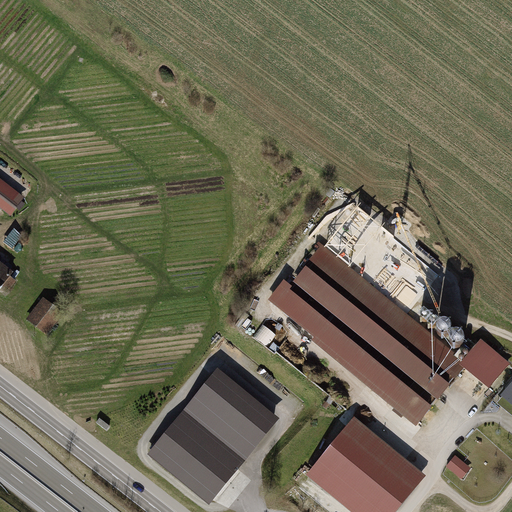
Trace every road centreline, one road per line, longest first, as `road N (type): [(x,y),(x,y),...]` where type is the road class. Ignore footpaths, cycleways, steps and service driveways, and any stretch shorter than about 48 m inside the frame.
road 1 (unknown): [(511,342),(416,292),(335,229),(312,234),(261,290),(261,306),(451,446)]
road 2 (primary): [(0,385),(160,511)]
road 3 (motorway): [(97,511),(0,436)]
